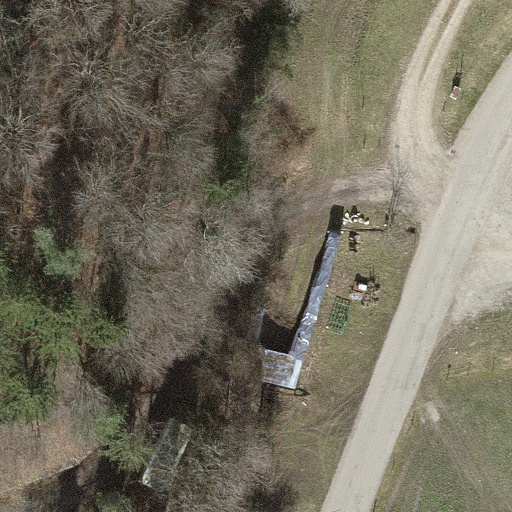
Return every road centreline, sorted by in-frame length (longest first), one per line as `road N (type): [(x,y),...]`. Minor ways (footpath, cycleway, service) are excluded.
road 1 (track): [(423,181),(291,213),(239,273),(155,418),(47,511)]
road 2 (tertiary): [(350,511),(511,125)]
road 3 (track): [(511,225),(470,214),(423,181),(413,125),(464,0)]
